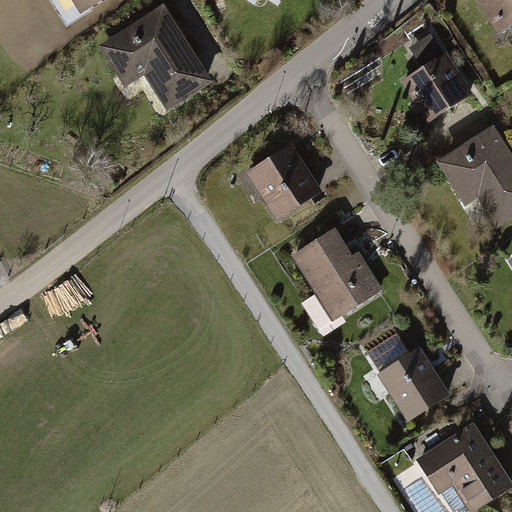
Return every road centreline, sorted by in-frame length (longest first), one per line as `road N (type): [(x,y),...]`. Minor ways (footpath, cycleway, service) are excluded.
road 1 (track): [(392,511),(175,168)]
road 2 (residential): [(0,303),(296,73)]
road 3 (residential): [(296,73),(490,372)]
